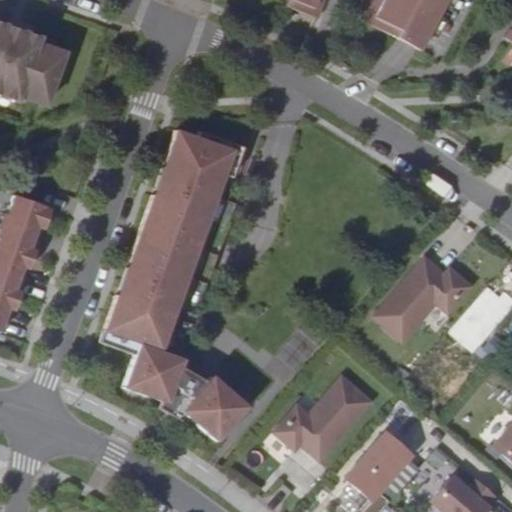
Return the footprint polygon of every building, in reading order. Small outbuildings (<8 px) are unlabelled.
[(284,0),(285,0),(282,7),(316,19),(322,0),(284,0)] [(445,0),(382,0),(381,1),(378,0),(371,0),(360,21),(419,51),(445,0)] [(0,98),(14,103),(16,97),(43,107),(62,54),(35,44),(37,39),(0,25),(0,98)] [(511,32),(509,30),(503,38),(511,44),(511,32)] [(194,138),(173,130),(162,161),(172,164),(178,167),(166,203),(159,200),(160,199),(150,195),(126,261),(136,264),(137,261),(144,264),(131,301),(124,299),(114,295),(97,342),(132,355),(120,388),(160,401),(164,403),(166,399),(173,402),(168,415),(179,421),(182,415),(213,441),(244,407),(209,376),(204,382),(191,397),(171,386),(180,360),(156,352),(171,308),(173,308),(195,248),(216,188),(215,187),(219,174),(229,178),(240,147),(196,132),(194,138)] [(160,199),(159,200),(166,203),(178,167),(172,164),(170,170),(160,168),(153,189),(161,192),(160,199)] [(0,330),(7,309),(13,311),(20,292),(14,289),(22,267),(28,269),(35,250),(29,248),(37,227),(42,229),(49,209),(44,208),(44,206),(13,195),(6,214),(4,213),(0,223),(0,330)] [(442,275),(422,259),(372,318),(400,343),(434,304),(446,314),(468,288),(447,269),(442,275)] [(144,264),(137,261),(136,264),(134,270),(125,267),(117,289),(126,292),(124,299),(131,301),(144,264)] [(177,367),(171,386),(191,397),(204,382),(177,367)] [(306,416),(295,407),(272,433),(293,451),(298,445),(318,462),(368,403),(339,378),(306,416)] [(173,402),(166,399),(164,403),(160,401),(156,408),(168,415),(173,402)] [(511,421),(490,446),(511,465),(511,421)] [(408,457),(382,434),(343,478),(369,501),(408,457)] [(414,472),(423,482),(444,463),(434,453),(414,472)] [(449,478),(428,502),(439,511),(481,511),(494,498),(473,479),(463,490),(449,478)]
